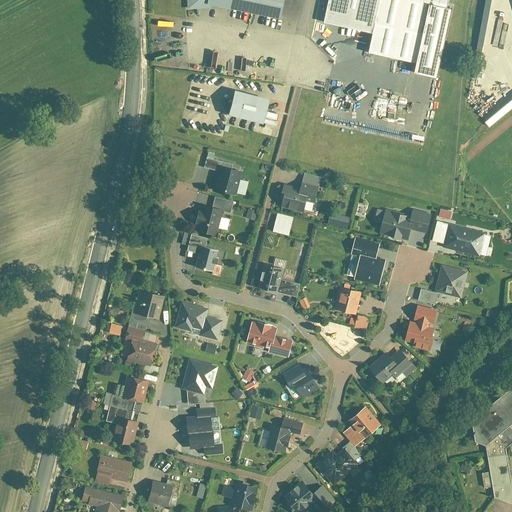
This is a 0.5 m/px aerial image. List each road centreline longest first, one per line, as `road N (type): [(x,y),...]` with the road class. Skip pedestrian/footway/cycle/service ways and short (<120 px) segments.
road 1 (tertiary): [(35,511),(130,125),(131,0)]
road 2 (residential): [(342,373),(289,312),(179,280),(177,193)]
road 3 (residential): [(269,511),(276,482),(323,440),(342,373)]
road 4 (residential): [(342,373),(387,328),(406,258)]
